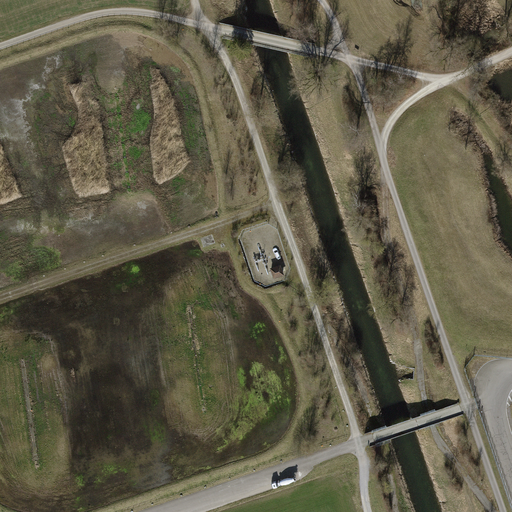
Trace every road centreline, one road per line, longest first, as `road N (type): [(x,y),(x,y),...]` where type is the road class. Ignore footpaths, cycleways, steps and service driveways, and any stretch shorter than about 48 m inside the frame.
road 1 (track): [(203,25),(233,75),(350,413),(368,511)]
road 2 (unclassified): [(503,511),(350,58)]
road 3 (unclassified): [(0,44),(78,16),(136,9),(350,58)]
road 4 (track): [(0,304),(277,202)]
road 5 (track): [(321,0),(350,58),(450,80),(511,50)]
